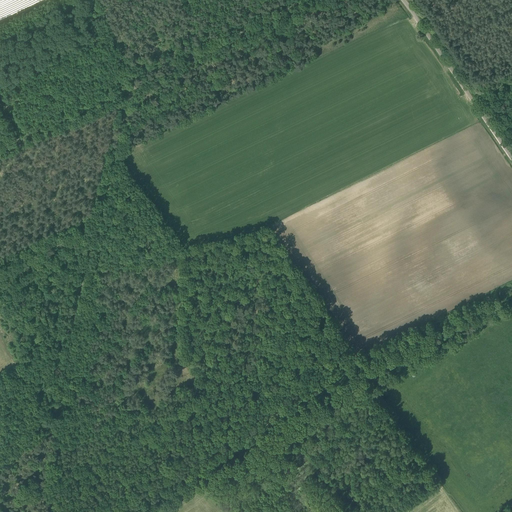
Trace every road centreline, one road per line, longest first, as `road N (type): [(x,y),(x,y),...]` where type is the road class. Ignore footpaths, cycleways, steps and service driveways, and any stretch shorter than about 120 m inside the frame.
road 1 (track): [(308,0),(129,88),(64,333)]
road 2 (track): [(147,511),(351,366),(511,298)]
road 3 (unclassified): [(511,157),(403,0)]
road 4 (track): [(64,333),(49,511)]
